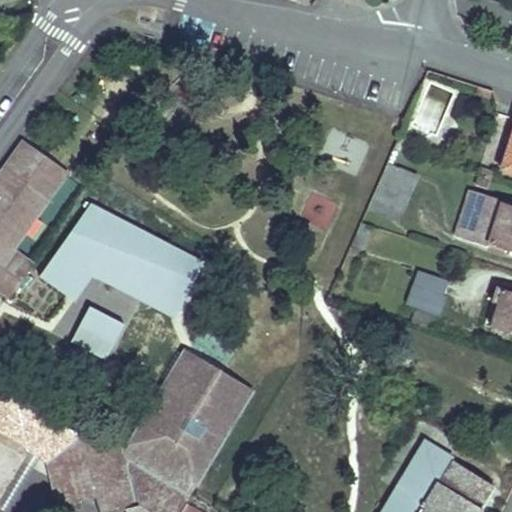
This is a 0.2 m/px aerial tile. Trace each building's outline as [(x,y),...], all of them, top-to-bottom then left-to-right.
[(480,86),(478,93),(489,96),(491,90),(480,86)] [(399,137),(394,149),(406,153),(410,141),(399,137)] [(511,137),(503,167),(511,170),(511,137)] [(5,168),(0,175),(0,288),(9,295),(32,263),(12,249),(11,242),(17,233),(25,232),(36,216),(25,208),(37,191),(48,199),(66,173),(23,142),(5,168)] [(387,165),(368,208),(397,221),(416,178),(387,165)] [(482,167),(480,176),(491,179),(493,171),(482,167)] [(480,176),(477,183),(488,187),(491,179),(480,176)] [(511,205),(472,193),(458,233),(493,244),(509,250),(511,250),(511,205)] [(204,263),(90,206),(36,277),(63,297),(87,266),(180,312),(204,263)] [(361,224),(349,250),(361,255),(372,229),(361,224)] [(493,244),(491,249),(508,254),(509,250),(493,244)] [(87,266),(63,297),(69,302),(90,275),(177,318),(180,312),(87,266)] [(427,327),(430,318),(435,320),(437,314),(438,314),(449,281),(419,270),(407,304),(418,308),(413,322),(427,327)] [(498,303),(491,326),(511,332),(511,291),(498,287),(493,301),(498,303)] [(123,327),(87,309),(69,344),(104,363),(123,327)] [(199,511),(186,504),(189,498),(179,493),(245,382),(179,343),(117,446),(92,432),(82,435),(0,385),(0,496),(20,462),(19,461),(28,447),(42,456),(50,460),(60,505),(96,496),(100,511),(114,511),(127,509),(148,504),(152,507),(149,511),(199,511)] [(478,511),(495,486),(426,444),(383,511),(478,511)] [(20,462),(0,496),(0,506),(9,511),(42,456),(28,447),(19,461),(20,462)] [(189,498),(186,504),(199,511),(220,511),(192,495),(189,498)]
